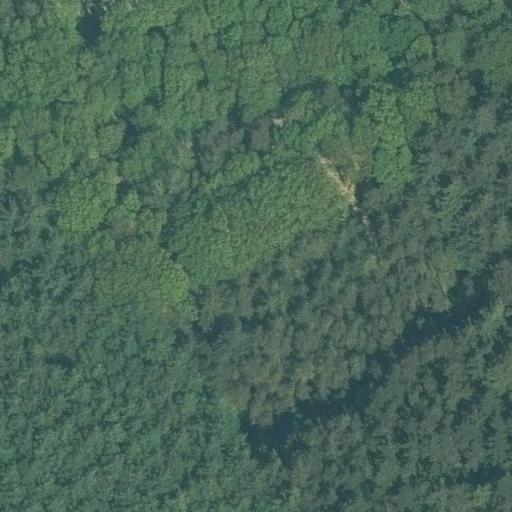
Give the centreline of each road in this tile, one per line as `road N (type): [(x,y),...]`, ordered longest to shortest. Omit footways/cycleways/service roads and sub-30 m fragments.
road 1 (track): [(0,227),(216,142),(320,112),(393,105),(511,125)]
road 2 (track): [(139,0),(54,12),(0,7)]
